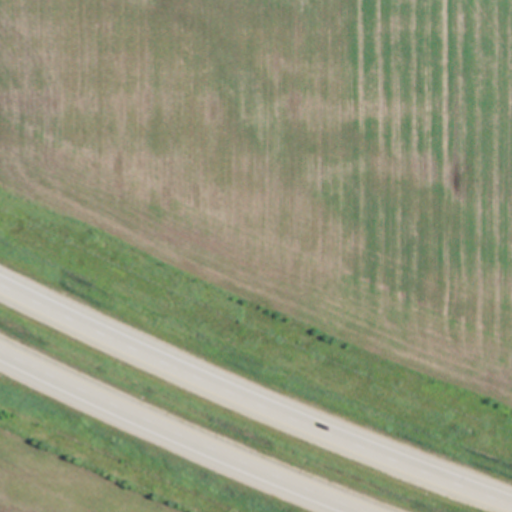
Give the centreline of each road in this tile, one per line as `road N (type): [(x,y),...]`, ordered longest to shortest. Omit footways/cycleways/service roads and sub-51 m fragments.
road 1 (motorway): [(511,501),(113,339),(0,282)]
road 2 (motorway): [(0,351),(364,511)]
